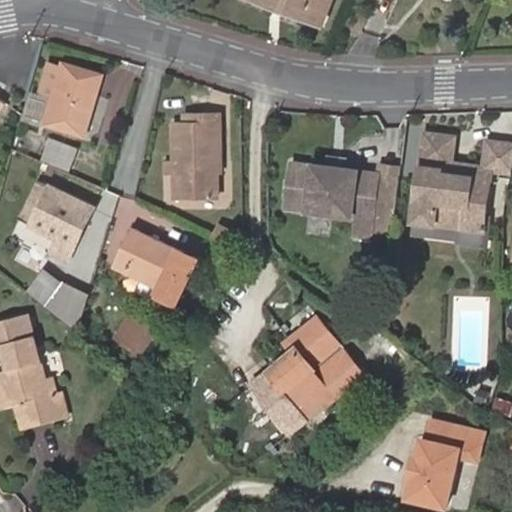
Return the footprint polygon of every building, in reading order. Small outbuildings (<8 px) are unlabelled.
[(262,0),(317,24),(327,0),(262,0)] [(87,137),(106,73),(64,61),(60,73),(45,69),(36,99),(52,103),(45,125),(87,137)] [(204,127),(190,128),(176,128),(176,167),(170,167),(170,182),(176,181),(176,206),(217,205),(216,168),(223,168),(221,117),(204,118),(204,127)] [(190,118),(190,128),(204,127),(204,118),(190,118)] [(487,178),(452,173),(453,165),(456,139),(426,135),(416,224),(480,232),(487,178)] [(49,142),(40,162),(67,175),(77,155),(49,142)] [(511,145),(491,143),(488,169),(511,172),(511,145)] [(372,200),(376,174),(375,174),(341,169),(341,166),(323,164),(323,167),(287,161),(281,210),(368,222),(368,226),(394,229),(397,203),(372,200)] [(488,169),(453,165),(452,173),(487,178),(488,169)] [(397,203),(401,169),(376,166),(375,174),(376,174),(372,200),(397,203)] [(69,261),(94,209),(50,188),(37,181),(18,219),(31,225),(59,239),(52,253),(69,261)] [(178,251),(136,230),(117,267),(173,295),(182,276),(191,257),(178,251)] [(216,265),(224,251),(200,241),(194,254),(216,265)] [(41,268),(23,291),(73,331),(85,294),(60,282),(41,268)] [(140,354),(156,329),(134,312),(116,338),(140,354)] [(28,316),(0,324),(0,348),(4,348),(10,372),(3,374),(13,409),(19,407),(23,405),(25,409),(30,408),(37,428),(70,419),(63,392),(56,394),(52,380),(46,382),(28,316)] [(365,375),(319,318),(291,340),(278,324),(250,348),(262,364),(245,376),(292,435),(303,425),(307,430),(312,426),(309,421),(365,375)] [(166,335),(156,329),(140,354),(149,361),(166,335)] [(0,374),(0,406),(2,412),(13,409),(3,374),(0,374)] [(26,431),(37,428),(30,408),(25,409),(23,405),(19,407),(26,431)] [(483,430),(429,418),(425,439),(418,438),(414,455),(411,455),(405,481),(408,482),(404,499),(445,508),(456,458),(476,462),(483,430)]
